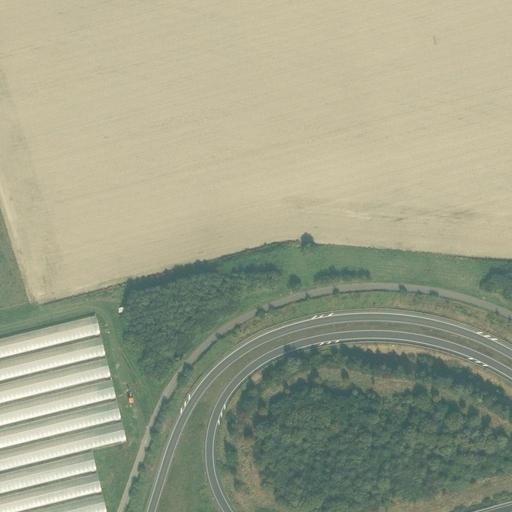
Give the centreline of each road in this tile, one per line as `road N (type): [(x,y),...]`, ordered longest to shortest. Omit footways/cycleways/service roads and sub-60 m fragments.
road 1 (track): [(122,511),(169,390),(188,361),(248,315),(289,299),(385,288),(426,291),(511,317)]
road 2 (motorway): [(511,352),(461,329),(389,316),(274,332),(232,356),(196,393),(150,511)]
road 3 (motorway): [(229,511),(213,477),(212,428),(237,381),(277,352),(333,336),(400,334),(464,349),(511,373)]
road 4 (track): [(154,422),(98,302)]
